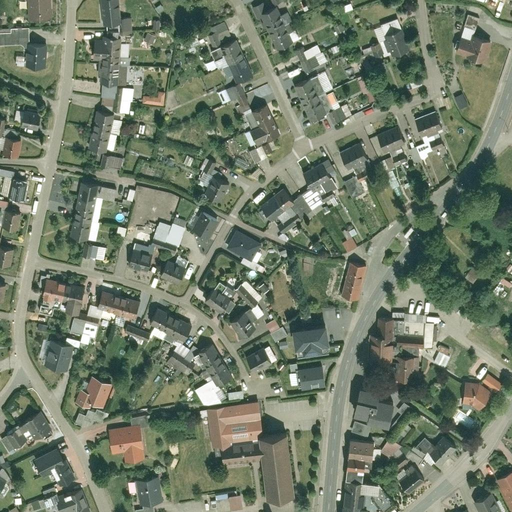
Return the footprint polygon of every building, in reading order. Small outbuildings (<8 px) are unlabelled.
[(27,0),(29,18),(53,17),(51,0),(27,0)] [(100,0),(103,23),(120,22),(118,0),(100,0)] [(267,25),(269,30),(285,23),(292,19),(288,10),(281,13),(277,4),(267,9),(264,1),(253,6),(263,27),(267,25)] [(465,25),(476,28),(479,15),(468,12),(465,25)] [(132,16),(123,16),(123,29),(132,29),(132,16)] [(395,55),(411,48),(398,16),(381,22),(395,55)] [(269,30),(277,47),(293,40),(285,23),(269,30)] [(335,25),(338,32),(346,30),(343,23),(335,25)] [(457,51),(486,60),(492,39),(474,34),(476,28),(465,25),(457,51)] [(30,42),(29,26),(12,27),(12,31),(0,31),(0,43),(20,42),(23,43),(24,45),(25,48),(28,48),(28,42),(30,42)] [(133,41),(132,29),(123,29),(123,41),(133,41)] [(145,39),(153,42),(156,34),(148,31),(145,39)] [(215,48),(221,45),(215,31),(208,34),(215,48)] [(119,83),(122,36),(103,34),(103,39),(95,38),(94,58),(102,58),(100,82),(119,83)] [(225,54),(229,63),(246,56),(238,38),(227,42),(221,45),(225,54)] [(375,55),(384,52),(380,40),(371,44),(375,55)] [(27,65),(47,66),(48,43),(30,42),(28,42),(28,48),(27,65)] [(225,54),(221,45),(215,48),(211,50),(215,59),(225,54)] [(296,49),(301,60),(308,57),(302,46),(296,49)] [(237,80),(254,73),(246,56),(229,63),(237,80)] [(301,60),(307,72),(313,69),(308,57),(301,60)] [(375,63),(379,72),(387,68),(384,60),(375,63)] [(375,99),(367,76),(359,79),(367,101),(375,99)] [(295,84),(311,120),(327,112),(311,77),(295,84)] [(413,87),(423,83),(420,77),(410,81),(413,87)] [(238,97),(245,94),(240,82),(226,88),(231,100),(238,97)] [(133,87),(116,85),(114,109),(130,111),(133,87)] [(144,94),(143,102),(164,105),(166,91),(159,90),(158,96),(144,94)] [(455,96),(460,107),(469,103),(463,92),(455,96)] [(252,128),(259,125),(252,110),(245,94),(238,97),(252,128)] [(444,97),(447,107),(453,105),(450,95),(444,97)] [(258,143),(281,133),(267,103),(252,110),(259,125),(252,128),(251,129),(258,143)] [(21,124),(38,127),(41,112),(24,109),(21,124)] [(89,147),(107,150),(115,113),(97,109),(89,147)] [(436,109),(416,117),(422,134),(442,126),(436,109)] [(385,150),(405,142),(398,124),(378,132),(385,150)] [(3,152),(19,155),(22,138),(6,135),(3,152)] [(444,144),(441,136),(430,140),(433,148),(444,144)] [(368,157),(360,140),(340,150),(348,166),(353,164),(368,157)] [(275,153),(270,141),(250,150),(255,162),(275,153)] [(429,152),(425,141),(416,145),(421,155),(429,152)] [(421,155),(416,145),(410,147),(415,160),(422,158),(421,155)] [(123,157),(104,153),(101,163),(121,168),(123,157)] [(375,162),(379,173),(395,167),(390,156),(375,162)] [(328,157),(322,161),(328,171),(335,168),(328,157)] [(372,166),(368,157),(353,164),(357,173),(368,168),(372,166)] [(204,169),(211,172),(217,161),(210,158),(204,169)] [(322,161),(303,171),(312,186),(312,187),(315,185),(322,181),(331,176),(328,171),(322,161)] [(12,178),(14,170),(0,167),(0,173),(9,176),(9,178),(12,178)] [(368,168),(357,173),(360,179),(371,174),(368,168)] [(360,179),(357,173),(346,178),(354,195),(365,190),(360,179)] [(205,193),(221,200),(229,183),(213,175),(205,193)] [(331,176),(322,181),(328,192),(339,186),(332,175),(331,176)] [(9,195),(25,198),(29,181),(12,178),(9,195)] [(70,234),(89,238),(100,184),(81,181),(70,234)] [(325,201),(315,185),(312,187),(312,186),(302,193),(313,207),(325,201)] [(292,204),(295,202),(293,199),(284,187),(274,194),(285,209),(292,204)] [(301,216),(313,207),(302,193),(293,199),(295,202),(292,204),(301,216)] [(285,209),(274,194),(261,204),(273,219),(278,215),(285,209)] [(301,216),(292,204),(278,215),(283,221),(278,224),(284,232),(302,218),(301,216)] [(2,225),(18,228),(21,211),(6,208),(2,225)] [(193,227),(209,237),(219,220),(203,210),(193,227)] [(152,244),(163,248),(172,224),(160,220),(152,244)] [(172,224),(163,248),(177,253),(186,226),(173,221),(172,224)] [(342,230),(347,238),(342,241),(347,251),(357,245),(351,234),(347,227),(342,230)] [(245,256),(252,260),(262,242),(238,229),(228,247),(245,256)] [(129,265),(148,270),(154,247),(136,242),(129,265)] [(84,243),(82,256),(103,259),(105,246),(84,243)] [(0,265),(9,267),(13,251),(0,248),(0,265)] [(279,251),(282,257),(289,254),(286,248),(279,251)] [(303,275),(313,275),(314,255),(304,255),(303,275)] [(252,260),(245,256),(242,262),(257,270),(260,264),(252,260)] [(161,275),(179,283),(187,266),(168,258),(161,275)] [(342,294),(358,299),(368,264),(351,260),(342,294)] [(473,281),(479,269),(472,265),(465,276),(473,281)] [(65,281),(47,277),(43,293),(62,297),(65,281)] [(205,301),(220,311),(223,307),(229,298),(235,289),(219,279),(205,301)] [(248,280),(237,289),(252,306),(263,296),(248,280)] [(84,285),(65,281),(62,297),(67,298),(65,309),(79,312),(84,285)] [(260,286),(264,292),(269,289),(265,283),(260,286)] [(122,294),(103,289),(99,306),(118,311),(122,294)] [(141,299),(122,294),(118,311),(136,317),(141,299)] [(229,298),(223,307),(229,311),(235,302),(229,298)] [(185,339),(193,323),(159,306),(151,322),(185,339)] [(257,318),(251,308),(230,322),(240,337),(257,327),(253,321),(257,318)] [(75,314),(71,330),(83,333),(86,321),(87,317),(75,314)] [(87,317),(86,321),(98,323),(99,316),(87,314),(87,317)] [(395,318),(379,317),(378,334),(370,333),(368,363),(392,364),(393,344),(395,318)] [(266,323),(272,332),(281,326),(275,318),(266,323)] [(434,320),(395,318),(393,344),(432,347),(434,320)] [(140,327),(129,323),(126,331),(137,336),(140,327)] [(272,332),(277,340),(288,333),(283,325),(281,326),(272,332)] [(322,346),(328,345),(325,325),(294,329),(297,350),(303,349),(304,354),(323,351),(322,346)] [(151,332),(140,327),(137,336),(148,340),(151,332)] [(69,336),(67,344),(73,345),(79,346),(81,339),(69,336)] [(67,344),(53,340),(48,362),(68,366),(73,345),(67,344)] [(186,357),(191,348),(180,341),(168,360),(178,367),(180,365),(186,357)] [(191,348),(186,357),(190,360),(199,346),(195,343),(191,348)] [(217,384),(232,375),(214,343),(199,351),(217,384)] [(440,344),(437,349),(448,354),(451,349),(440,344)] [(246,356),(255,372),(273,362),(264,346),(246,356)] [(418,380),(420,355),(397,354),(395,379),(418,380)] [(189,372),(195,363),(190,360),(186,357),(180,365),(189,372)] [(277,366),(283,371),(287,366),(280,361),(277,366)] [(297,368),(301,388),(326,384),(322,364),(297,368)] [(489,372),(483,379),(496,390),(502,382),(489,372)] [(93,401),(104,406),(113,381),(93,373),(86,389),(81,387),(75,400),(91,406),(93,401)] [(471,403),(479,408),(492,390),(480,381),(466,379),(463,402),(471,403)] [(206,402),(222,400),(210,380),(197,388),(206,402)] [(367,421),(389,426),(394,401),(379,397),(381,390),(360,385),(354,414),(368,417),(367,421)] [(222,447),(232,446),(232,439),(260,436),(263,435),(259,401),(208,407),(213,449),(222,447)] [(102,420),(107,410),(97,407),(96,411),(89,408),(86,414),(80,411),(76,421),(83,423),(85,417),(92,420),(93,417),(102,420)] [(34,437),(52,427),(41,409),(24,419),(34,437)] [(131,416),(132,424),(141,423),(141,425),(149,424),(147,414),(131,416)] [(356,420),(352,430),(363,434),(366,424),(356,420)] [(132,424),(109,428),(112,452),(124,450),(126,461),(146,458),(141,425),(141,423),(132,424)] [(16,448),(27,440),(16,426),(6,433),(16,448)] [(267,498),(295,494),(288,432),(263,435),(260,436),(260,443),(262,458),(267,498)] [(427,450),(441,463),(458,447),(444,433),(434,443),(427,450)] [(427,450),(434,443),(425,435),(416,445),(426,452),(427,450)] [(350,437),(348,456),(365,458),(372,458),(374,440),(350,437)] [(178,442),(168,443),(169,454),(178,454),(178,442)] [(223,463),(262,458),(260,443),(232,446),(222,447),(223,463)] [(43,475),(53,470),(51,466),(64,459),(58,446),(34,458),(43,475)] [(398,468),(409,459),(403,452),(392,461),(398,468)] [(348,456),(347,468),(364,470),(365,458),(348,456)] [(61,484),(77,476),(67,458),(64,459),(51,466),(53,470),(61,484)] [(2,465),(0,468),(0,473),(6,477),(10,470),(2,465)] [(399,479),(409,492),(425,479),(414,466),(399,479)] [(347,468),(346,479),(362,481),(364,470),(347,468)] [(511,470),(496,478),(511,509),(511,470)] [(154,500),(163,498),(159,475),(137,479),(141,502),(143,502),(154,500)] [(341,511),(367,511),(368,508),(364,507),(367,481),(362,481),(346,479),(341,511)] [(74,511),(88,511),(92,511),(82,486),(56,496),(62,511),(63,511),(73,508),(74,511)] [(475,501),(480,511),(498,511),(503,510),(492,491),(475,501)] [(229,496),(232,508),(243,506),(241,493),(229,495),(229,496)] [(217,498),(220,511),(232,508),(229,496),(217,498)] [(154,500),(143,502),(144,506),(136,507),(136,511),(150,511),(156,511),(154,500)]
